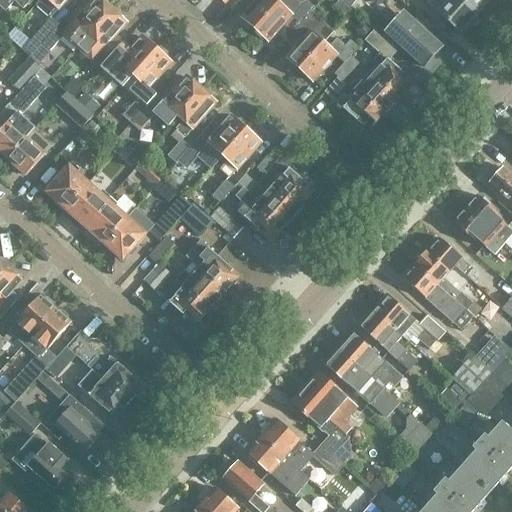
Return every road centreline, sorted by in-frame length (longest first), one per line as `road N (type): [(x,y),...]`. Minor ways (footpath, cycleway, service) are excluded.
road 1 (residential): [(392,213),(150,0)]
road 2 (residential): [(217,411),(0,214)]
road 3 (residential): [(217,411),(392,213)]
road 4 (residential): [(392,213),(511,76)]
road 5 (residential): [(126,511),(217,411)]
